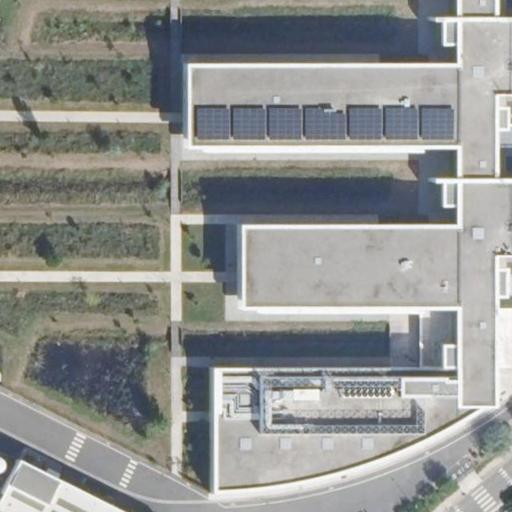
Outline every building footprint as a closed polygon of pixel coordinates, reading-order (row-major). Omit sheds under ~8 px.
[(244,0),(244,4),(445,3),(445,67),(176,69),(175,166),(447,166),(447,224),(232,226),(230,327),(417,326),(417,368),(210,368),(209,503),(259,501),(294,498),(331,488),(388,470),(421,454),(465,433),(487,418),(489,366),(511,365),(511,310),(495,311),(495,260),(511,260),(511,179),(503,179),(503,93),(511,92),(511,8),(493,9),(492,0),(244,0)] [(0,148),(30,164),(43,136),(12,120),(0,144),(0,148)] [(69,165),(76,153),(61,146),(56,157),(69,165)] [(183,475),(205,475),(205,373),(184,373),(183,475)] [(0,511),(130,511),(21,458),(0,499),(0,511)]
